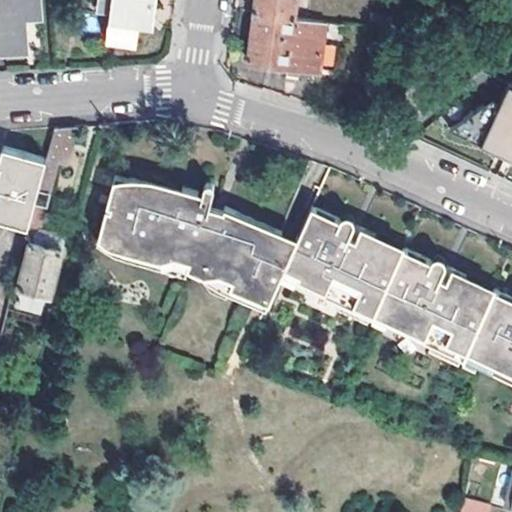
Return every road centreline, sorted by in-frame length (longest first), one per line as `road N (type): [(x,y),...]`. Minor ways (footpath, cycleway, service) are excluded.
road 1 (residential): [(194,92),(333,135),(511,215)]
road 2 (residential): [(0,100),(194,92)]
